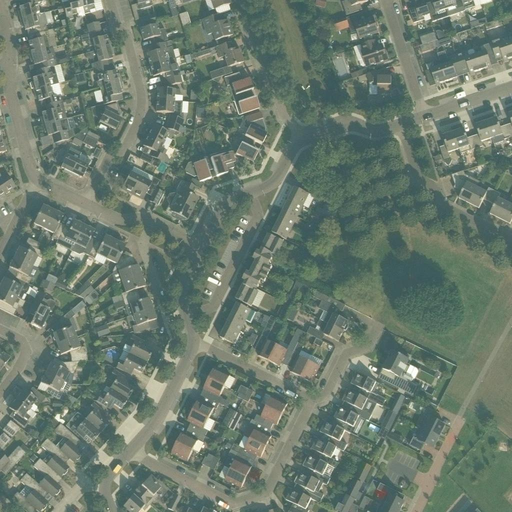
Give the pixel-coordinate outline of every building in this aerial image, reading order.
[(19,12),(18,12),(20,20),(35,16),(34,10),(38,9),(37,4),(45,2),(44,0),(25,0),(22,1),(24,7),(18,8),(19,12)] [(65,14),(67,21),(73,20),(72,16),(77,14),(78,16),(82,17),(84,17),(83,15),(79,0),(66,0),(68,3),(62,4),(65,14)] [(79,0),(83,15),(90,14),(89,11),(94,10),(91,0),(79,0)] [(132,0),(133,1),(135,0),(137,5),(136,5),(137,11),(143,9),(141,4),(150,2),(149,0),(132,0)] [(172,0),(167,0),(170,10),(176,8),(175,6),(172,0)] [(208,0),(210,0),(214,10),(220,8),(229,5),(227,0),(204,0),(205,1),(208,0)] [(342,3),(346,16),(362,11),(362,10),(360,11),(358,5),(368,2),(367,0),(349,0),(349,1),(342,3)] [(409,10),(414,24),(420,22),(425,20),(424,18),(429,16),(430,16),(426,5),(424,0),(415,0),(413,3),(414,5),(416,6),(415,8),(409,10)] [(429,16),(432,23),(449,17),(442,0),(431,0),(433,1),(432,3),(426,5),(430,16),(429,16)] [(442,0),(449,17),(465,12),(465,11),(461,0),(442,0)] [(461,0),(465,11),(475,7),(473,1),(477,0),(461,0)] [(181,27),(189,25),(186,13),(179,14),(181,27)] [(30,30),(31,36),(47,32),(45,25),(46,25),(44,14),(35,16),(20,20),(22,28),(23,28),(24,31),(30,30)] [(212,34),(215,41),(223,39),(232,36),(227,21),(221,23),(219,15),(202,20),(207,36),(212,34)] [(140,20),(142,26),(151,23),(156,22),(154,16),(150,18),(140,20)] [(351,20),(347,21),(351,34),(357,33),(359,40),(363,38),(365,43),(373,40),(372,36),(378,34),(377,29),(378,28),(376,24),(375,24),(373,19),(362,23),(360,16),(351,20)] [(485,19),(469,24),(471,30),(487,24),(485,19)] [(336,33),(349,28),(346,21),(334,26),(336,33)] [(484,25),(486,31),(500,27),(498,21),(484,25)] [(87,31),(88,35),(97,33),(100,32),(98,23),(88,26),(86,26),(87,31)] [(152,39),(154,45),(164,42),(167,41),(164,30),(158,31),(156,25),(149,27),(140,30),(143,42),(152,39)] [(27,47),(29,55),(52,49),(52,48),(54,48),(51,37),(48,38),(47,32),(31,36),(33,41),(27,43),(28,47),(27,47)] [(95,52),(111,48),(109,40),(107,41),(106,37),(99,39),(97,33),(88,35),(84,36),(80,37),(82,44),(88,42),(89,47),(93,46),(95,52)] [(428,35),(427,35),(430,43),(431,43),(434,42),(436,41),(436,40),(434,33),(428,35)] [(501,39),(490,42),(490,44),(491,44),(493,50),(492,51),(495,59),(502,57),(504,63),(508,62),(508,60),(511,58),(511,51),(509,42),(503,44),(501,39)] [(366,67),(366,68),(376,64),(377,65),(378,65),(388,62),(382,46),(378,47),(375,41),(366,44),(361,45),(363,52),(361,53),(363,60),(359,61),(361,66),(363,68),(366,67)] [(174,59),(172,48),(168,48),(166,43),(160,45),(151,47),(155,46),(156,52),(146,54),(149,66),(166,61),(174,59)] [(215,48),(190,56),(191,60),(210,54),(216,52),(217,54),(218,59),(224,57),(227,68),(234,66),(243,63),(238,48),(232,50),(230,43),(221,46),(215,48)] [(475,55),(481,71),(487,69),(487,71),(492,69),(486,53),(492,51),(493,50),(491,44),(490,44),(480,48),(482,53),(475,55)] [(94,52),(90,53),(92,60),(93,64),(92,64),(94,71),(108,67),(107,61),(112,60),(111,56),(113,56),(111,48),(95,52),(94,52)] [(38,65),(40,70),(53,67),(57,66),(52,49),(29,55),(31,63),(33,62),(34,66),(38,65)] [(468,70),(470,77),(475,75),(474,73),(481,71),(475,55),(473,50),(456,55),(462,72),(468,70)] [(439,61),(446,82),(453,80),(453,82),(458,81),(457,78),(463,76),(462,72),(456,55),(447,58),(445,52),(437,55),(439,61)] [(68,56),(56,59),(58,65),(69,62),(68,56)] [(162,75),(164,81),(180,76),(177,65),(175,65),(174,59),(166,61),(149,66),(151,71),(148,71),(150,77),(152,76),(152,78),(162,75)] [(434,82),(436,88),(441,86),(440,84),(446,82),(439,61),(425,65),(427,71),(425,72),(429,84),(434,82)] [(31,84),(29,84),(31,90),(33,89),(33,91),(58,84),(55,73),(53,67),(40,70),(40,71),(36,72),(37,78),(32,79),(33,83),(31,83),(31,84)] [(99,88),(120,83),(118,75),(116,75),(115,72),(110,73),(108,67),(94,71),(96,77),(97,77),(98,82),(97,82),(96,83),(97,87),(99,88)] [(366,75),(358,78),(360,82),(360,84),(368,81),(369,85),(370,85),(373,84),(373,87),(378,87),(377,96),(377,97),(380,97),(380,94),(388,94),(388,97),(391,97),(391,94),(391,92),(397,90),(393,78),(387,78),(387,77),(384,69),(366,75)] [(211,80),(221,77),(222,77),(220,70),(209,73),(211,80)] [(228,87),(232,97),(245,93),(252,91),(249,79),(241,82),(239,74),(229,77),(224,79),(227,87),(228,87)] [(165,80),(167,87),(182,83),(180,76),(164,81),(165,80)] [(99,88),(103,106),(108,105),(117,102),(116,96),(121,95),(120,91),(122,91),(120,83),(99,88)] [(43,101),(44,107),(61,102),(60,96),(61,95),(58,84),(33,91),(35,99),(37,98),(38,102),(43,101)] [(157,89),(156,101),(174,102),(174,96),(179,96),(179,90),(167,90),(157,89)] [(232,97),(238,116),(249,113),(259,109),(255,98),(247,101),(245,93),(232,97)] [(181,128),(181,127),(183,120),(182,120),(183,114),(181,114),(182,103),(174,102),(156,101),(156,113),(171,114),(171,116),(170,116),(167,123),(181,128)] [(42,118),(40,118),(42,126),(66,119),(62,104),(61,102),(44,107),(46,113),(41,114),(42,118)] [(102,116),(96,128),(98,129),(107,133),(110,128),(115,131),(120,120),(115,117),(118,111),(116,104),(103,108),(104,112),(102,116)] [(254,142),(261,146),(266,135),(262,133),(264,127),(262,120),(260,113),(251,117),(244,118),(245,120),(243,123),(244,125),(243,128),(245,129),(247,130),(244,136),(244,137),(254,142)] [(66,119),(42,126),(44,134),(46,133),(47,137),(52,136),(54,144),(50,145),(64,142),(69,140),(71,139),(72,138),(74,137),(72,130),(69,131),(66,119)] [(502,135),(503,140),(510,138),(506,126),(500,128),(497,119),(486,122),(492,139),(502,135)] [(473,137),(477,149),(483,147),(481,142),(492,139),(486,122),(475,126),(478,135),(473,137)] [(153,126),(148,136),(163,144),(166,139),(170,141),(173,135),(175,136),(177,136),(178,133),(179,134),(183,134),(185,129),(181,127),(181,128),(167,123),(165,129),(166,129),(165,131),(162,130),(153,126)] [(74,137),(72,138),(83,143),(86,137),(88,133),(87,128),(74,137)] [(464,130),(453,133),(459,150),(460,154),(477,149),(473,137),(467,139),(464,130)] [(88,133),(86,137),(97,142),(99,138),(88,132),(88,133)] [(445,164),(447,166),(449,165),(452,161),(450,158),(448,153),(459,150),(453,133),(442,137),(445,146),(440,148),(444,160),(445,164)] [(239,148),(235,155),(243,159),(252,163),(257,153),(250,149),(254,142),(244,137),(244,136),(242,135),(236,146),(239,148)] [(148,136),(142,147),(152,152),(149,157),(153,159),(163,164),(167,166),(170,160),(166,159),(166,158),(163,156),(165,151),(160,149),(163,144),(148,136)] [(82,144),(94,149),(97,142),(86,137),(83,143),(82,144)] [(64,160),(60,169),(64,171),(63,172),(70,176),(81,154),(71,149),(70,152),(68,152),(64,160)] [(91,157),(97,160),(101,152),(96,149),(91,157)] [(213,170),(216,178),(227,174),(224,166),(232,164),(229,154),(225,152),(209,157),(210,159),(213,170)] [(78,178),(82,180),(90,162),(85,160),(86,158),(80,155),(81,154),(70,176),(77,179),(78,178)] [(139,160),(150,166),(153,159),(149,157),(142,154),(139,160)] [(440,156),(434,158),(436,164),(442,162),(440,156)] [(196,176),(199,183),(210,179),(207,172),(213,170),(210,159),(209,157),(199,160),(200,163),(193,165),(192,163),(188,164),(185,170),(186,174),(194,177),(196,176)] [(121,190),(132,195),(140,178),(130,173),(131,170),(124,166),(119,175),(127,179),(121,190)] [(461,173),(451,176),(455,186),(453,189),(462,193),(459,199),(469,204),(477,188),(479,183),(464,175),(463,172),(461,173)] [(0,178),(0,187),(5,194),(15,188),(6,175),(0,178)] [(132,195),(142,201),(147,191),(153,194),(155,189),(159,181),(153,178),(150,184),(140,178),(132,195)] [(176,202),(192,210),(197,199),(192,197),(196,189),(180,181),(174,194),(169,195),(168,198),(176,202)] [(289,199),(303,206),(309,195),(295,188),(289,199)] [(469,204),(479,209),(483,200),(489,203),(495,192),(489,189),(486,193),(477,188),(469,204)] [(149,202),(155,205),(160,196),(162,193),(155,189),(153,194),(149,202)] [(490,215),(500,220),(508,204),(498,199),(500,195),(495,192),(489,203),(494,206),(490,215)] [(172,214),(187,221),(192,210),(176,202),(168,198),(166,200),(168,205),(164,213),(171,216),(172,214)] [(283,211),(297,218),(303,206),(289,199),(283,211)] [(500,220),(510,225),(511,221),(511,205),(508,204),(500,220)] [(33,224),(43,229),(52,211),(49,209),(48,207),(46,207),(45,207),(42,206),(33,224)] [(326,206),(321,215),(328,219),(333,209),(326,206)] [(51,238),(57,241),(63,229),(57,227),(63,216),(60,215),(59,213),(57,212),(56,213),(52,211),(43,229),(53,234),(51,238)] [(278,222),(292,229),(297,218),(283,211),(278,222)] [(328,219),(321,215),(318,220),(326,223),(328,219)] [(55,244),(71,252),(84,226),(80,225),(80,223),(78,222),(76,223),(73,221),(68,232),(63,229),(57,241),(55,244)] [(272,233),(286,240),(292,229),(278,222),(272,233)] [(83,254),(88,257),(94,244),(89,242),(94,231),(91,230),(91,228),(89,227),(87,228),(84,226),(71,252),(79,255),(83,254)] [(263,246),(278,254),(283,242),(277,239),(268,235),(263,246)] [(96,255),(106,260),(115,242),(111,240),(111,238),(109,237),(107,238),(105,237),(100,247),(94,244),(88,257),(94,259),(96,255)] [(29,246),(37,251),(37,250),(40,245),(37,243),(28,239),(25,244),(29,247),(29,246)] [(112,272),(113,274),(124,263),(118,261),(125,247),(122,245),(122,243),(120,242),(118,243),(115,242),(106,260),(116,265),(112,272)] [(255,256),(270,263),(272,260),(272,259),(273,255),(276,257),(278,254),(263,246),(261,249),(262,250),(260,254),(257,252),(255,256)] [(37,251),(32,248),(29,253),(19,248),(18,251),(16,251),(15,253),(16,255),(14,258),(32,267),(37,257),(41,259),(44,254),(37,251)] [(253,268),(268,276),(272,268),(269,266),(270,263),(255,256),(253,260),(256,261),(253,268)] [(16,279),(29,285),(32,279),(27,277),(32,267),(14,258),(12,262),(10,262),(9,264),(10,265),(9,268),(19,274),(16,279)] [(111,275),(115,285),(121,283),(141,277),(139,273),(141,271),(140,269),(138,269),(137,266),(126,270),(124,264),(124,263),(113,274),(111,275)] [(244,277),(260,285),(261,281),(265,283),(268,276),(253,268),(250,275),(246,273),(244,277)] [(120,295),(123,301),(135,297),(133,291),(144,287),(143,284),(145,283),(144,281),(142,280),(141,277),(121,283),(125,293),(120,295)] [(241,289),(256,296),(258,293),(255,291),(257,288),(258,288),(260,285),(244,277),(243,281),(246,282),(244,286),(243,285),(241,289)] [(0,285),(0,290),(17,298),(21,289),(26,291),(29,285),(16,279),(14,284),(3,279),(2,282),(0,282),(0,285),(0,286),(0,285)] [(44,281),(41,288),(46,291),(50,284),(44,281)] [(57,281),(55,286),(64,290),(66,285),(57,281)] [(82,287),(74,295),(83,300),(89,295),(82,287)] [(288,299),(293,302),(299,290),(294,287),(288,299)] [(245,304),(251,307),(256,296),(241,289),(236,300),(245,304)] [(1,310),(13,316),(18,307),(14,304),(17,298),(0,290),(0,302),(4,305),(1,310)] [(313,297),(322,302),(322,301),(325,303),(327,297),(316,291),(313,297)] [(33,305),(28,314),(29,314),(30,312),(35,314),(30,325),(40,330),(42,327),(43,327),(44,325),(44,323),(49,312),(51,313),(55,304),(54,303),(54,302),(49,300),(46,301),(43,308),(39,307),(43,300),(45,296),(39,292),(36,299),(33,305)] [(84,300),(89,307),(96,301),(90,294),(84,300)] [(115,310),(123,307),(119,296),(111,299),(115,310)] [(135,297),(123,301),(125,307),(128,317),(133,316),(152,310),(151,306),(152,304),(151,302),(149,302),(148,299),(137,303),(135,297)] [(283,310),(288,312),(293,302),(288,299),(283,310)] [(322,302),(318,309),(324,312),(328,314),(324,322),(329,325),(343,332),(344,331),(345,332),(346,331),(348,328),(348,326),(346,325),(348,322),(339,318),(334,315),(337,309),(325,303),(322,301),(322,302)] [(237,304),(231,315),(245,322),(251,324),(256,313),(251,311),(237,304)] [(132,328),(134,334),(140,332),(149,329),(146,330),(145,324),(156,320),(154,317),(156,316),(155,314),(153,313),(152,310),(133,316),(128,317),(126,318),(129,329),(132,328)] [(278,320),(283,322),(284,321),(287,314),(288,312),(283,310),(278,320)] [(55,342),(56,345),(76,338),(73,332),(75,332),(76,330),(73,320),(72,318),(74,316),(70,312),(54,325),(60,332),(53,334),(54,337),(53,339),(53,341),(55,342)] [(284,321),(291,324),(294,319),(292,317),(287,314),(284,321)] [(225,327),(239,334),(245,322),(231,315),(225,327)] [(320,321),(317,326),(321,328),(319,332),(319,333),(325,336),(329,338),(338,342),(343,332),(329,325),(324,322),(320,321)] [(308,326),(306,330),(308,331),(306,334),(307,334),(314,338),(318,331),(310,328),(308,326)] [(220,338),(234,345),(239,334),(225,327),(220,338)] [(259,341),(254,350),(260,353),(258,357),(269,362),(277,346),(266,341),(267,338),(266,337),(262,335),(259,341)] [(132,337),(127,346),(131,348),(128,355),(146,364),(151,353),(143,349),(141,348),(144,343),(135,338),(132,337)] [(59,353),(60,356),(79,349),(76,338),(56,345),(58,349),(57,350),(57,352),(59,353)] [(313,344),(321,348),(323,343),(316,339),(313,344)] [(288,363),(286,367),(292,369),(290,373),(301,378),(309,362),(299,357),(304,346),(298,343),(293,354),(288,364),(288,363)] [(277,346),(269,362),(279,367),(283,361),(288,363),(288,364),(293,354),(296,348),(290,345),(287,351),(277,346)] [(0,371),(9,359),(0,352),(0,371)] [(391,352),(384,366),(387,367),(380,381),(413,398),(418,386),(411,382),(412,380),(404,376),(408,368),(404,366),(408,358),(399,353),(398,356),(391,352)] [(119,370),(130,376),(133,370),(141,374),(146,364),(128,355),(124,363),(119,361),(116,368),(119,370)] [(47,370),(45,374),(64,383),(68,374),(72,376),(79,362),(74,363),(73,363),(63,364),(61,369),(50,364),(49,367),(47,367),(46,369),(47,370)] [(301,378),(311,383),(314,379),(319,382),(321,377),(316,374),(319,367),(309,362),(301,378)] [(209,379),(225,387),(230,376),(214,368),(209,379)] [(110,389),(127,400),(133,390),(125,386),(129,381),(118,374),(115,372),(113,371),(107,380),(113,384),(110,389)] [(356,374),(350,384),(355,387),(353,393),(367,400),(376,404),(377,405),(382,407),(386,400),(376,395),(374,394),(378,385),(376,383),(367,378),(361,376),(356,373),(356,374)] [(54,398),(60,401),(64,392),(67,393),(71,385),(67,385),(64,383),(45,374),(44,377),(42,377),(41,379),(42,381),(40,384),(50,389),(48,394),(45,393),(54,398)] [(209,379),(203,390),(207,391),(204,397),(219,404),(222,399),(222,398),(220,397),(225,387),(209,379)] [(237,398),(243,400),(246,395),(245,395),(248,390),(241,386),(237,394),(239,395),(237,398)] [(100,395),(96,402),(99,404),(108,409),(111,404),(113,405),(121,410),(127,400),(110,389),(109,390),(106,395),(102,392),(100,395)] [(16,399),(29,410),(33,405),(37,408),(45,398),(43,397),(35,390),(31,396),(23,390),(16,399)] [(243,400),(248,403),(253,392),(248,390),(245,395),(246,395),(243,400)] [(347,391),(342,401),(344,402),(347,404),(344,410),(359,417),(369,422),(372,415),(370,415),(376,404),(367,400),(353,393),(348,390),(347,391)] [(266,407),(268,408),(278,414),(282,415),(285,410),(287,405),(284,403),(286,398),(276,392),(275,393),(273,398),(271,397),(269,402),(266,407)] [(76,400),(70,397),(66,404),(70,407),(76,400)] [(193,411),(209,419),(214,409),(216,410),(219,404),(204,397),(201,402),(198,400),(193,411)] [(406,398),(403,404),(408,407),(411,400),(406,398)] [(20,426),(24,429),(28,424),(35,415),(29,410),(16,399),(8,409),(16,415),(12,420),(20,426)] [(435,412),(438,407),(430,403),(428,408),(435,412)] [(85,420),(100,434),(108,425),(101,419),(105,415),(95,406),(93,404),(87,410),(91,413),(85,420)] [(345,432),(350,434),(353,428),(359,417),(344,410),(336,405),(335,406),(339,408),(334,418),(339,421),(336,426),(336,427),(345,431),(345,432)] [(390,411),(397,415),(400,409),(393,405),(390,411)] [(254,421),(271,430),(273,424),(277,426),(282,415),(266,407),(261,418),(257,416),(254,421)] [(435,412),(428,408),(424,416),(426,417),(421,428),(439,437),(445,425),(436,421),(440,414),(435,412)] [(223,426),(232,429),(237,412),(228,409),(223,426)] [(188,429),(205,437),(208,431),(204,429),(209,419),(193,411),(187,422),(191,424),(188,429)] [(83,435),(92,443),(100,434),(85,420),(77,413),(65,426),(72,433),(79,439),(83,435)] [(381,427),(388,430),(392,423),(385,419),(381,427)] [(6,426),(16,434),(20,429),(10,421),(6,426)] [(244,437),(266,448),(271,437),(268,435),(271,430),(254,421),(254,422),(252,421),(244,437)] [(325,422),(320,433),(325,435),(332,439),(329,444),(336,448),(336,449),(344,452),(347,445),(340,442),(345,432),(345,431),(336,427),(336,426),(325,421),(325,422)] [(55,430),(53,431),(62,439),(66,443),(59,450),(59,451),(67,458),(66,458),(73,464),(76,460),(77,461),(80,457),(79,456),(82,453),(76,448),(80,443),(73,436),(72,435),(71,435),(60,424),(59,425),(55,430)] [(2,431),(12,439),(16,434),(6,426),(2,431)] [(413,438),(409,446),(421,452),(424,445),(433,449),(439,437),(421,428),(416,439),(413,438)] [(193,451),(198,454),(203,444),(202,443),(205,437),(188,429),(185,434),(182,433),(177,443),(193,451)] [(381,429),(377,437),(384,441),(388,432),(381,429)] [(30,438),(36,440),(39,434),(33,431),(30,438)] [(391,433),(389,439),(402,445),(404,440),(391,433)] [(0,451),(10,441),(3,434),(0,437),(0,451)] [(231,450),(254,462),(257,457),(261,458),(266,448),(248,439),(244,437),(250,440),(245,450),(234,445),(231,450)] [(316,439),(311,450),(316,452),(323,456),(321,462),(328,465),(328,466),(331,467),(334,469),(335,469),(338,464),(334,462),(334,460),(331,459),(336,449),(336,448),(329,444),(322,441),(317,438),(316,439)] [(46,439),(40,446),(41,448),(47,453),(49,454),(52,458),(46,465),(59,478),(60,479),(63,475),(63,476),(67,472),(66,471),(69,468),(62,462),(66,458),(67,458),(59,451),(59,450),(55,447),(46,439)] [(177,443),(171,454),(175,456),(172,461),(184,467),(187,462),(193,451),(177,443)] [(500,443),(499,450),(506,451),(507,444),(500,443)] [(0,471),(2,469),(7,474),(9,472),(15,465),(25,454),(19,449),(18,447),(6,460),(0,453),(0,471)] [(231,450),(228,456),(232,458),(236,460),(231,470),(230,470),(247,478),(252,467),(248,465),(251,460),(242,456),(238,454),(231,450)] [(202,465),(209,468),(214,458),(209,455),(207,458),(205,458),(202,465)] [(308,456),(303,467),(308,469),(315,473),(312,479),(323,484),(327,486),(330,479),(329,479),(323,476),(328,466),(328,465),(321,462),(313,458),(308,455),(308,456)] [(29,460),(34,464),(37,460),(33,456),(29,460)] [(209,468),(214,471),(219,460),(214,458),(209,468)] [(39,459),(32,466),(44,478),(38,485),(37,486),(46,493),(45,493),(52,499),(55,495),(56,496),(59,492),(58,492),(61,488),(55,483),(59,478),(46,465),(45,465),(45,464),(42,462),(39,459)] [(15,465),(9,472),(14,476),(20,470),(15,465)] [(20,470),(14,476),(19,481),(25,474),(20,470)] [(225,481),(241,489),(247,478),(230,470),(225,481)] [(300,473),(294,484),(296,484),(304,489),(301,494),(311,499),(311,500),(319,504),(324,496),(319,493),(323,484),(312,479),(305,475),(300,472),(300,473)] [(17,493),(11,499),(11,500),(25,511),(34,511),(36,511),(40,511),(42,510),(42,511),(46,507),(45,507),(48,503),(41,497),(45,493),(46,493),(37,486),(38,485),(25,474),(19,481),(18,481),(25,488),(19,495),(17,493)] [(135,490),(150,504),(157,496),(155,494),(160,488),(156,484),(157,483),(150,476),(145,482),(142,480),(140,482),(141,483),(135,490)] [(380,484),(377,491),(385,495),(380,505),(394,511),(399,511),(404,503),(402,502),(392,497),(394,491),(380,484)] [(308,511),(309,511),(306,510),(311,500),(311,499),(293,490),(288,488),(291,490),(286,501),(293,504),(291,508),(289,511),(308,511)] [(131,511),(139,511),(141,510),(143,511),(150,504),(135,490),(129,497),(127,496),(125,499),(128,501),(122,507),(127,511),(131,511)] [(168,509),(172,511),(173,511),(180,499),(175,496),(168,509)] [(336,511),(348,511),(353,502),(344,498),(341,505),(338,504),(335,511),(336,511)]
